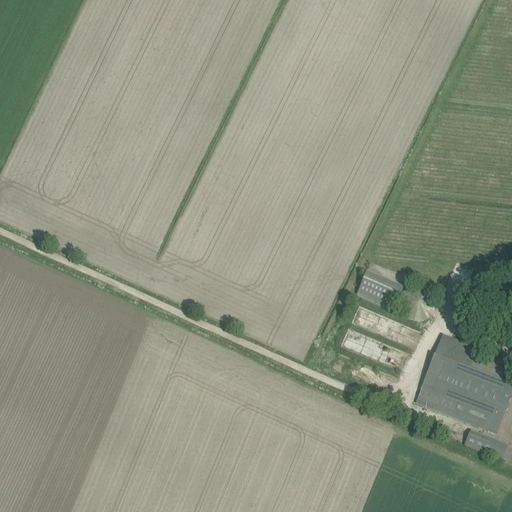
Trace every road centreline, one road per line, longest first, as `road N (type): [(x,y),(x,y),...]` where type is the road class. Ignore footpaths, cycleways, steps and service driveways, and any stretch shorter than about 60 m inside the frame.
road 1 (track): [(424,422),(0,231)]
road 2 (track): [(401,411),(439,326),(511,358)]
